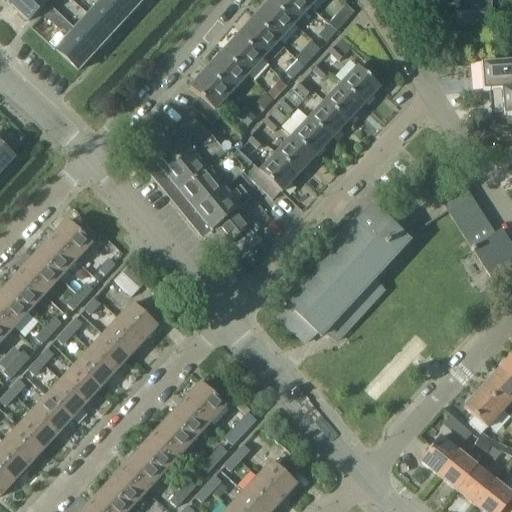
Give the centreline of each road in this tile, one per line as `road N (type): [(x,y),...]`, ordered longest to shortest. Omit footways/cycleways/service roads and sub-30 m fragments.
road 1 (residential): [(220,315),(431,97)]
road 2 (residential): [(220,315),(43,511)]
road 3 (tertiary): [(366,476),(220,315)]
road 4 (residential): [(366,476),(511,317)]
road 5 (tertiary): [(220,315),(92,155)]
road 6 (residential): [(92,155),(225,0)]
road 7 (residential): [(511,216),(431,97)]
road 8 (residential): [(0,254),(92,155)]
road 9 (tertiary): [(92,155),(0,70)]
